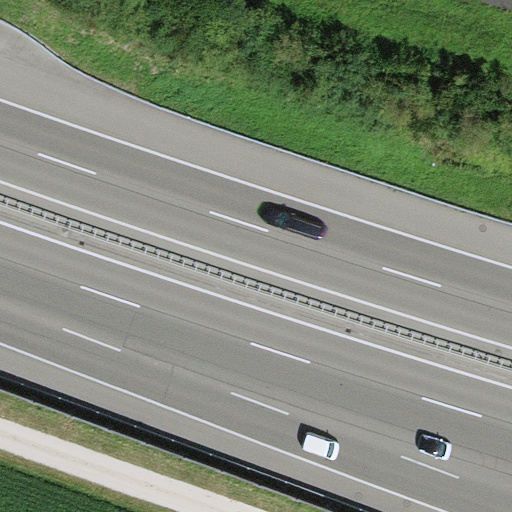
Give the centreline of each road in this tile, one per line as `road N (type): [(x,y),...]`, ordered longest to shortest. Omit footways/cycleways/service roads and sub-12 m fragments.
road 1 (motorway): [(0,280),(511,457)]
road 2 (motorway): [(511,306),(0,138)]
road 3 (track): [(226,511),(0,432)]
